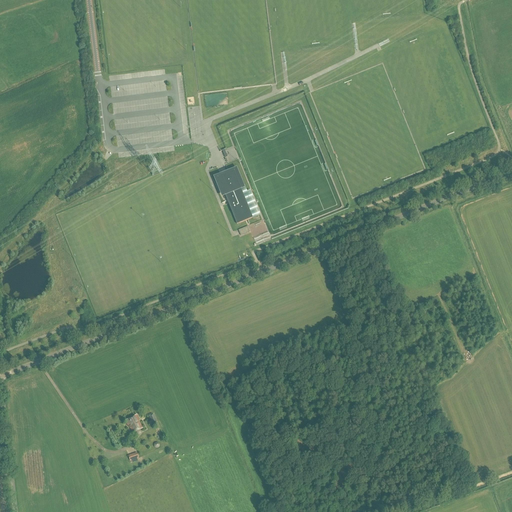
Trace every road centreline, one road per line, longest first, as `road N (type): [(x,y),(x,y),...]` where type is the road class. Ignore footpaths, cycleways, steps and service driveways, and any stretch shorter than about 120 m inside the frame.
road 1 (unclassified): [(0,379),(511,172)]
road 2 (unclassified): [(14,511),(0,390)]
